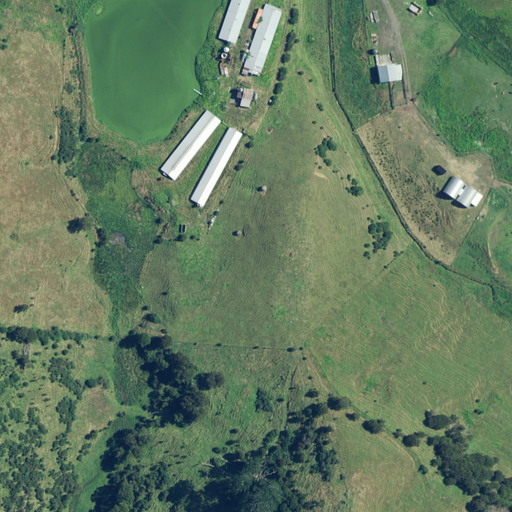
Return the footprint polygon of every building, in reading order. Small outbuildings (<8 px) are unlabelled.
[(230,0),(218,38),(235,44),(249,0),(230,0)] [(423,8),(414,2),(409,9),(418,15),(423,8)] [(281,10),(265,5),(263,11),(258,9),(251,28),(256,29),(241,74),(246,76),(248,72),(259,76),(281,10)] [(425,31),(419,25),(416,28),(422,34),(425,31)] [(400,64),(376,66),(378,83),(402,80),(400,64)] [(253,91),(242,89),(238,88),(236,99),(240,99),(239,106),(250,108),(253,91)] [(221,122),(206,110),(160,169),(174,181),(221,122)] [(242,134),(229,127),(190,200),(203,207),(242,134)] [(453,199),(456,195),(458,196),(455,200),(466,208),(470,203),(475,207),(482,196),(465,185),(462,190),(461,189),(464,184),(452,177),(442,192),(453,199)]
